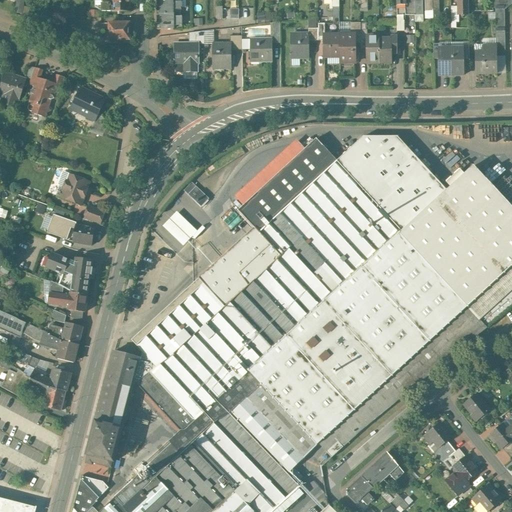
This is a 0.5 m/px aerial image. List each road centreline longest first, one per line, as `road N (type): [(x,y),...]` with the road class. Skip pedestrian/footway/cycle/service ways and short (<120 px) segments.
road 1 (tertiary): [(193,139),(152,181),(135,215),(57,511)]
road 2 (tertiary): [(193,139),(268,108),(511,101)]
road 3 (residential): [(328,490),(440,390)]
road 4 (residential): [(136,92),(0,35)]
